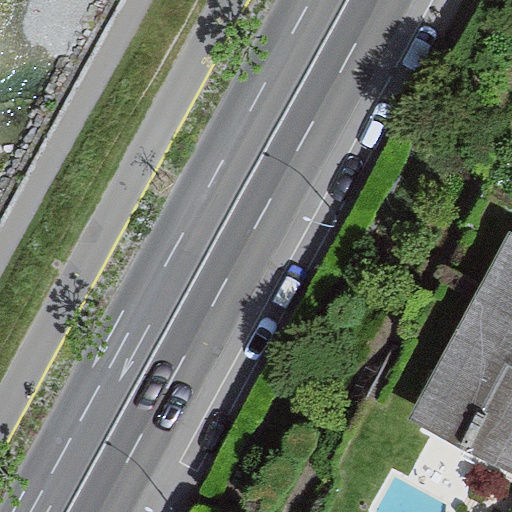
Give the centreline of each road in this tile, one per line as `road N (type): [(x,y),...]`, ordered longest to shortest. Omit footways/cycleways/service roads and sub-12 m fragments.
road 1 (primary): [(105,511),(386,0)]
road 2 (primary): [(311,0),(31,511)]
